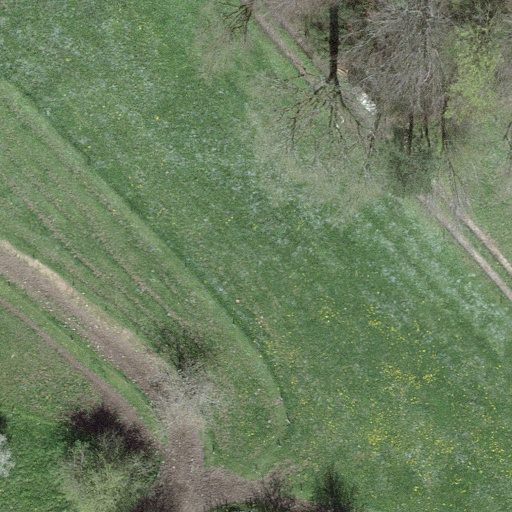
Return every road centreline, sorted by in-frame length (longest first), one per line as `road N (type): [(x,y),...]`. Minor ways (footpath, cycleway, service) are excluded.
road 1 (track): [(511,297),(259,0)]
road 2 (track): [(151,511),(188,464),(191,441),(178,415),(0,268)]
